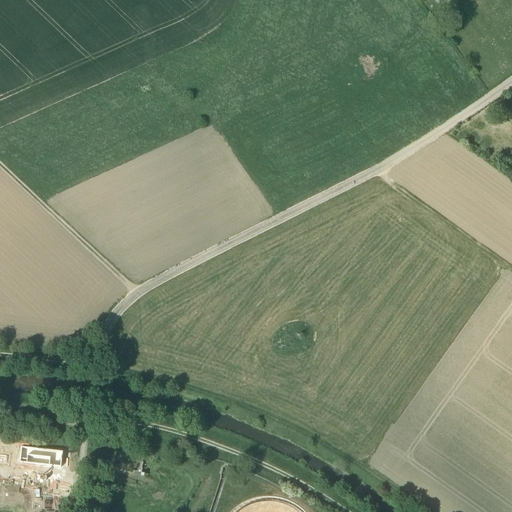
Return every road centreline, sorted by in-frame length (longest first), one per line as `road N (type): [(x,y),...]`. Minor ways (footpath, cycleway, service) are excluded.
road 1 (track): [(511,88),(381,175),(135,294),(111,320),(93,367)]
road 2 (track): [(84,419),(181,437),(305,488),(342,511)]
road 3 (track): [(0,164),(135,294)]
road 4 (track): [(381,175),(511,269)]
